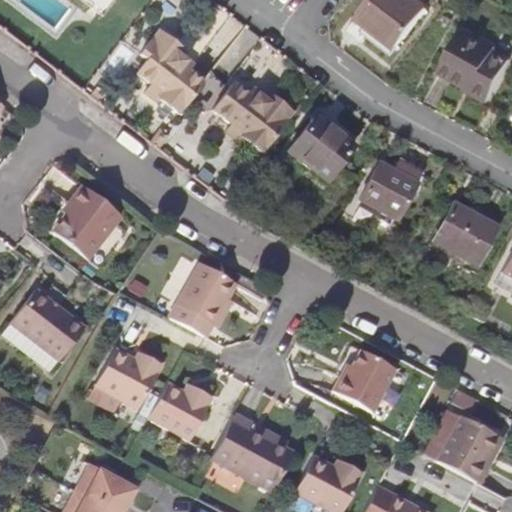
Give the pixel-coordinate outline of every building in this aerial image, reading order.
[(414,0),(373,0),(358,19),(396,49),(427,9),(414,0)] [(179,115),(205,83),(186,66),(190,61),(185,57),(189,53),(161,30),(142,54),(149,59),(138,73),(152,84),(162,92),(158,97),(179,115)] [(465,31),(442,74),(470,89),(468,91),(489,102),(510,63),(493,54),(496,48),(465,31)] [(264,154),(296,114),(269,91),(264,97),(259,93),(255,98),(236,83),(214,110),(234,126),(244,134),(242,136),(264,154)] [(152,84),(144,93),(155,101),(158,97),(162,92),(152,84)] [(316,117),(288,152),(326,184),(355,148),(316,117)] [(244,134),(234,126),(227,134),(237,142),(242,136),(244,134)] [(380,166),(361,203),(398,223),(417,186),(380,166)] [(72,208),(52,234),(88,261),(121,219),(82,188),(68,205),(72,208)] [(455,206),(435,243),(477,266),(497,228),(455,206)] [(511,257),(503,275),(511,279),(511,257)] [(202,267),(172,321),(208,341),(215,329),(216,329),(230,304),(239,287),(202,267)] [(35,290),(10,322),(61,361),(84,329),(35,290)] [(474,300),(466,314),(485,324),(493,310),(474,300)] [(236,307),(230,304),(216,329),(222,332),(236,307)] [(116,350),(98,385),(143,408),(165,366),(141,354),(138,361),(116,350)] [(353,384),(349,382),(341,397),(379,419),(404,374),(369,355),(361,370),(353,384)] [(356,368),(349,382),(353,384),(361,370),(356,368)] [(172,383),(153,417),(194,438),(217,397),(199,387),(194,396),(186,391),(172,383)] [(194,396),(199,387),(191,383),(186,391),(194,396)] [(244,413),(218,460),(280,493),(301,454),(292,449),(265,434),(256,429),(260,421),(244,413)] [(468,422),(444,466),(484,487),(495,467),(487,463),(500,439),(468,422)] [(270,426),(265,434),(292,449),(296,441),(270,426)] [(507,443),(500,439),(487,463),(495,467),(507,443)] [(350,475),(343,471),(324,461),(305,495),(336,511),(352,511),(372,477),(354,467),(350,475)] [(347,463),(343,471),(350,475),(354,467),(347,463)] [(122,511),(134,489),(89,464),(74,491),(112,511),(122,511)] [(112,511),(74,491),(62,511),(112,511)] [(427,511),(402,498),(394,511),(427,511)]
